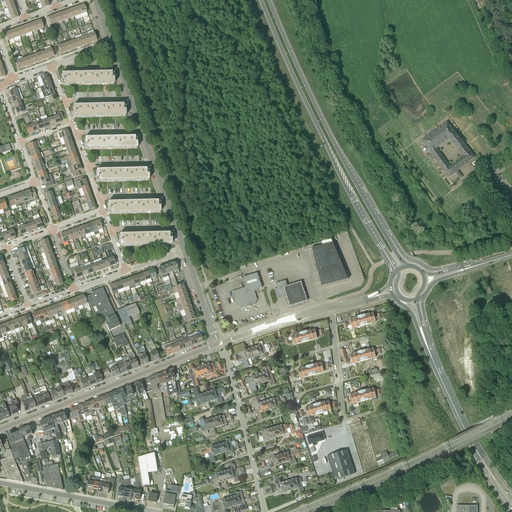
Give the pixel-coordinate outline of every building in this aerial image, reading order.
[(12,0),(5,3),(7,8),(14,6),(12,0)] [(49,6),(47,0),(40,3),(42,9),(49,6)] [(78,7),(81,14),(87,12),(84,5),(78,7)] [(14,6),(7,8),(9,14),(16,11),(14,6)] [(78,7),(72,9),(75,17),(81,14),(78,7)] [(75,17),(72,9),(66,11),(69,19),(75,17)] [(16,11),(9,14),(11,20),(18,17),(16,11)] [(60,13),(63,21),(69,19),(66,11),(60,13)] [(54,15),(57,23),(63,21),(60,13),(54,15)] [(51,25),(57,23),(54,15),(48,18),(51,25)] [(41,20),(35,22),(37,30),(44,28),(41,20)] [(37,30),(35,22),(29,25),(31,32),(37,30)] [(31,32),(29,25),(23,27),(25,34),(31,32)] [(25,34),(23,27),(17,29),(19,36),(25,34)] [(19,36),(17,29),(11,31),(14,39),(19,36)] [(14,39),(11,31),(5,33),(7,41),(14,39)] [(88,35),(90,43),(97,41),(94,33),(88,35)] [(75,37),(76,40),(79,47),(85,45),(82,38),(81,35),(75,37)] [(82,38),(85,45),(90,43),(88,35),(82,38)] [(70,42),(73,49),(79,47),(76,40),(70,42)] [(64,44),(67,52),(73,49),(70,42),(64,44)] [(67,52),(64,44),(58,46),(61,54),(67,52)] [(45,51),(48,59),(54,56),(51,49),(45,51)] [(39,53),(42,61),(48,59),(45,51),(39,53)] [(33,55),(36,63),(42,61),(39,53),(33,55)] [(27,57),(30,65),(36,63),(33,55),(27,57)] [(21,59),(24,67),(30,65),(27,57),(21,59)] [(24,67),(21,59),(15,62),(18,69),(24,67)] [(80,85),(79,73),(73,74),(73,72),(72,71),(70,71),(70,74),(61,74),(61,80),(63,80),(63,81),(64,81),(64,85),(80,85)] [(80,85),(96,84),(96,73),(89,73),(89,71),(88,71),(86,71),(86,73),(79,73),(80,85)] [(96,73),(96,84),(114,84),(114,78),(113,78),(111,78),(111,73),(105,73),(105,71),(104,71),(102,71),(102,73),(96,73)] [(42,80),(44,86),(51,83),(49,78),(48,78),(46,74),(40,76),(41,80),(42,80)] [(51,83),(44,86),(44,87),(40,88),(42,93),(53,89),(51,83)] [(11,97),(18,95),(16,89),(9,92),(11,97)] [(53,89),(42,93),(44,98),(47,97),(54,94),(53,89)] [(54,94),(47,97),(50,102),(57,100),(54,94)] [(13,103),(20,101),(18,95),(11,97),(13,103)] [(15,109),(22,106),(20,101),(13,103),(15,109)] [(91,117),(91,106),(84,106),(84,104),(84,103),(82,103),(82,106),(73,106),(73,112),(74,112),(74,113),(75,113),(76,117),(91,117)] [(91,106),(91,117),(107,117),(107,105),(100,105),(100,103),(98,103),(98,105),(91,106)] [(107,105),(107,117),(125,116),(125,110),(124,110),(123,110),(123,105),(116,105),(116,103),(114,103),(114,105),(107,105)] [(24,112),(22,106),(15,109),(17,114),(24,112)] [(58,115),(53,117),(55,124),(61,122),(58,115)] [(55,124),(53,117),(47,119),(50,126),(55,124)] [(44,128),(42,121),(36,123),(38,130),(44,128)] [(455,173),(460,179),(463,177),(458,171),(474,157),(447,123),(422,141),(449,178),(455,173)] [(33,132),(30,125),(25,127),(28,134),(33,132)] [(59,140),(63,139),(70,137),(68,131),(57,135),(59,140)] [(119,149),(119,137),(112,138),(112,136),(111,135),(109,135),(109,138),(102,138),(103,149),(119,149)] [(119,137),(119,149),(137,148),(137,142),(136,142),(135,142),(134,137),(128,137),(128,135),(127,135),(125,135),(125,137),(119,137)] [(103,149),(102,138),(96,138),(96,136),(95,136),(93,136),(93,138),(84,138),(84,144),(86,144),(86,145),(87,145),(87,149),(103,149)] [(30,151),(37,148),(40,147),(38,141),(28,145),(30,151)] [(0,154),(11,150),(9,144),(0,147),(0,154)] [(74,147),(67,150),(69,156),(76,153),(74,147)] [(32,156),(39,154),(37,148),(30,151),(32,156)] [(76,153),(69,156),(64,157),(66,162),(78,158),(76,153)] [(34,162),(41,159),(39,154),(32,156),(34,162)] [(78,158),(66,162),(68,168),(80,164),(78,158)] [(36,167),(43,165),(41,159),(34,162),(36,167)] [(80,164),(68,168),(72,179),(79,177),(77,171),(82,170),(80,164)] [(130,181),(130,170),(123,170),(123,168),(123,167),(121,167),(121,170),(114,170),(114,181),(130,181)] [(130,170),(130,181),(149,180),(148,174),(147,174),(146,174),(146,169),(139,169),(139,167),(137,167),(137,169),(130,170)] [(114,181),(114,170),(107,170),(107,168),(105,168),(105,170),(96,170),(96,177),(98,177),(99,177),(99,182),(114,181)] [(40,178),(47,176),(45,170),(38,173),(40,178)] [(45,184),(46,188),(54,185),(50,174),(47,176),(40,178),(42,185),(45,184)] [(78,190),(82,189),(88,187),(85,179),(75,183),(78,190)] [(65,195),(68,194),(64,183),(57,186),(59,191),(63,190),(65,195)] [(88,187),(82,189),(84,196),(90,194),(88,187)] [(29,190),(25,192),(28,201),(29,204),(38,201),(34,189),(29,191),(29,190)] [(48,201),(54,199),(51,191),(45,194),(48,201)] [(25,192),(21,193),(24,202),(25,206),(29,205),(29,204),(28,201),(25,192)] [(90,194),(84,196),(87,203),(93,201),(90,194)] [(12,197),(15,205),(16,208),(20,207),(19,204),(16,195),(12,197)] [(57,198),(54,199),(48,201),(50,208),(56,206),(60,205),(57,198)] [(142,202),(142,213),(160,213),(160,206),(159,206),(158,206),(158,201),(151,201),(151,199),(150,199),(148,199),(148,201),(142,202)] [(126,213),(126,202),(119,202),(119,200),(118,200),(116,200),(116,202),(107,203),(108,209),(109,209),(110,209),(110,214),(126,213)] [(126,213),(142,213),(142,202),(135,202),(135,200),(134,200),(132,200),(132,202),(126,202),(126,213)] [(93,201),(87,203),(89,210),(95,208),(93,201)] [(82,213),(80,205),(74,208),(75,210),(77,209),(79,214),(82,213)] [(56,206),(50,208),(53,215),(59,213),(56,206)] [(59,213),(53,215),(56,222),(62,220),(59,213)] [(29,224),(31,231),(37,229),(34,222),(33,218),(28,220),(29,224)] [(34,222),(37,229),(43,227),(42,225),(46,224),(44,218),(40,220),(34,222)] [(99,234),(97,231),(94,222),(90,224),(93,232),(95,235),(99,234)] [(23,226),(26,233),(31,231),(29,224),(23,226)] [(26,233),(23,226),(18,228),(20,235),(26,233)] [(7,232),(10,239),(15,237),(13,230),(7,232)] [(153,234),(153,245),(172,245),(171,239),(170,239),(170,238),(169,238),(169,234),(162,234),(162,232),(162,231),(160,231),(160,234),(153,234)] [(2,234),(4,241),(10,239),(7,232),(2,234)] [(137,246),(137,234),(130,235),(130,232),(128,232),(128,235),(119,235),(119,241),(121,241),(122,241),(122,246),(137,246)] [(153,245),(153,234),(146,234),(146,232),(144,232),(144,234),(137,234),(137,246),(153,245)] [(68,241),(65,233),(61,234),(62,237),(58,238),(60,244),(64,243),(68,241)] [(40,242),(42,247),(49,245),(47,239),(40,242)] [(320,280),(321,286),(348,280),(331,240),(311,245),(318,275),(321,274),(323,279),(320,280)] [(27,247),(26,244),(18,246),(19,249),(17,250),(19,256),(26,253),(24,248),(27,247)] [(49,245),(42,247),(44,253),(51,251),(49,245)] [(28,259),(26,253),(19,256),(21,261),(28,259)] [(53,256),(46,258),(48,264),(55,261),(53,256)] [(113,258),(107,260),(110,267),(116,265),(113,258)] [(55,261),(48,264),(50,270),(57,267),(55,261)] [(99,271),(96,264),(95,261),(90,262),(94,273),(99,271)] [(94,273),(90,262),(84,264),(84,265),(88,275),(94,273)] [(105,269),(102,262),(96,264),(99,271),(105,269)] [(169,264),(173,275),(179,273),(175,262),(169,264)] [(30,264),(23,267),(25,272),(32,270),(30,264)] [(164,266),(172,288),(177,286),(173,275),(169,264),(164,266)] [(79,267),(82,277),(88,275),(84,265),(79,267)] [(82,277),(79,267),(78,266),(69,269),(73,280),(77,278),(77,279),(82,277)] [(164,285),(166,290),(172,288),(164,266),(158,268),(164,285)] [(32,270),(25,272),(27,278),(34,275),(32,270)] [(154,270),(148,272),(150,279),(156,277),(154,270)] [(59,272),(52,275),(54,281),(61,278),(59,272)] [(150,279),(148,272),(142,274),(145,281),(150,279)] [(7,273),(0,274),(0,275),(2,281),(9,278),(7,273)] [(252,306),(252,305),(255,304),(257,300),(255,292),(258,290),(258,289),(262,288),(257,273),(243,278),(246,287),(232,292),(237,306),(241,308),(249,306),(250,307),(252,306)] [(9,278),(2,281),(4,286),(11,284),(9,278)] [(61,278),(54,281),(56,286),(63,284),(61,278)] [(134,285),(132,278),(126,280),(128,287),(130,286),(131,289),(135,288),(134,285)] [(128,287),(126,280),(120,282),(123,289),(128,287)] [(274,289),(278,299),(281,298),(286,296),(283,286),(284,286),(287,285),(286,280),(276,283),(277,288),(274,289)] [(31,289),(38,286),(36,281),(29,283),(31,289)] [(290,307),(293,306),(304,302),(305,302),(307,301),(301,282),(298,283),(287,286),(286,286),(284,287),(284,286),(283,286),(286,296),(281,298),(287,297),(290,307)] [(11,284),(4,286),(6,292),(13,289),(11,284)] [(118,291),(115,284),(109,286),(112,293),(118,291)] [(177,286),(172,288),(174,294),(177,293),(185,290),(183,284),(177,286)] [(166,290),(164,285),(155,288),(157,294),(166,290)] [(34,294),(35,297),(43,295),(42,291),(43,291),(42,286),(39,287),(38,286),(31,289),(33,294),(34,294)] [(102,317),(113,312),(103,288),(91,292),(92,295),(87,296),(95,318),(102,316),(102,317)] [(13,289),(6,292),(3,293),(5,298),(8,297),(15,295),(13,289)] [(185,290),(177,293),(179,299),(187,296),(185,290)] [(15,295),(8,297),(10,303),(17,300),(15,295)] [(187,296),(179,299),(175,300),(177,306),(189,302),(187,296)] [(79,310),(77,307),(74,299),(70,300),(73,308),(74,308),(75,311),(79,310)] [(189,302),(177,306),(179,311),(183,310),(191,308),(189,302)] [(124,308),(129,317),(139,313),(135,303),(124,308)] [(62,316),(61,313),(58,305),(54,306),(57,314),(58,317),(62,316)] [(53,316),(50,307),(45,309),(49,321),(54,319),(53,316)] [(129,317),(124,308),(117,310),(123,324),(126,323),(128,328),(129,330),(133,328),(130,321),(129,317)] [(191,308),(183,310),(185,316),(193,313),(191,308)] [(49,321),(45,309),(41,311),(45,322),(49,321)] [(45,322),(41,311),(37,312),(40,321),(41,324),(45,322)] [(113,312),(102,317),(107,326),(108,330),(109,331),(120,326),(113,312)] [(193,313),(185,316),(182,317),(182,318),(184,317),(186,322),(187,322),(195,319),(193,313)] [(293,341),(304,337),(303,333),(295,335),(291,336),(293,341)] [(120,341),(125,339),(123,334),(112,339),(114,343),(120,341)] [(197,344),(194,337),(193,334),(188,336),(189,339),(192,346),(197,344)] [(316,334),(304,337),(306,342),(313,340),(317,339),(316,334)] [(194,337),(197,344),(203,342),(200,335),(194,337)] [(159,359),(151,338),(146,339),(149,349),(152,348),(152,350),(151,350),(148,351),(152,362),(154,361),(155,361),(156,360),(159,359)] [(126,339),(125,339),(120,341),(122,345),(123,347),(129,345),(126,339)] [(189,339),(183,341),(186,349),(192,346),(189,339)] [(180,351),(177,343),(176,341),(169,343),(170,346),(173,353),(180,351)] [(186,349),(183,341),(177,343),(180,351),(186,349)] [(253,353),(264,349),(263,345),(259,346),(251,348),(253,353)] [(173,353),(170,346),(164,349),(167,356),(173,353)] [(139,347),(135,349),(142,366),(146,364),(147,364),(148,363),(143,349),(140,350),(139,347)] [(253,353),(251,348),(243,351),(243,352),(240,353),(241,357),(253,353)] [(267,356),(264,349),(253,353),(255,357),(262,355),(263,358),(267,356)] [(363,356),(361,351),(353,354),(350,355),(351,359),(363,356)] [(255,357),(253,353),(241,357),(243,361),(246,360),(247,360),(255,357)] [(0,356),(0,357),(2,362),(3,362),(7,371),(12,369),(6,354),(0,356)] [(133,354),(127,356),(132,370),(138,367),(133,354)] [(132,370),(127,356),(125,357),(124,357),(121,358),(122,361),(127,372),(132,370)] [(74,374),(73,371),(72,371),(67,359),(64,361),(67,370),(69,376),(74,374)] [(127,372),(122,361),(116,364),(118,367),(120,374),(127,372)] [(203,372),(214,368),(212,363),(209,365),(209,364),(201,367),(203,372)] [(92,373),(94,377),(96,384),(99,383),(100,383),(101,382),(102,381),(99,373),(96,374),(95,372),(94,372),(94,371),(91,365),(88,366),(92,373)] [(114,377),(116,376),(119,375),(115,365),(113,366),(113,368),(110,369),(113,377),(114,377)] [(203,372),(201,367),(195,369),(193,366),(188,368),(191,376),(203,372)] [(265,373),(259,375),(260,379),(272,375),(269,366),(263,368),(265,373)] [(299,374),(311,371),(309,366),(301,368),(302,369),(298,370),(299,374)] [(217,376),(214,368),(203,372),(204,376),(211,373),(213,377),(217,376)] [(324,372),(322,368),(311,371),(312,376),(320,373),(324,372)] [(166,382),(167,387),(168,393),(170,393),(171,394),(177,393),(176,382),(173,370),(169,371),(166,372),(165,372),(164,373),(163,373),(163,374),(166,382)] [(204,376),(203,372),(191,376),(195,387),(199,385),(198,381),(197,379),(204,376)] [(159,383),(161,393),(165,392),(164,388),(167,387),(166,382),(163,374),(157,376),(160,383),(159,383)] [(260,379),(259,375),(251,378),(247,379),(248,383),(260,379)] [(272,375),(260,379),(262,384),(269,381),(271,386),(275,384),(272,375)] [(157,399),(162,398),(161,393),(159,383),(160,383),(157,376),(145,381),(147,385),(150,384),(151,386),(150,387),(152,391),(154,398),(157,399)] [(96,384),(94,377),(89,378),(89,377),(87,378),(90,386),(96,384)] [(90,386),(87,378),(86,378),(86,379),(83,380),(83,379),(79,381),(83,389),(90,386)] [(262,384),(260,379),(248,383),(252,393),(257,392),(255,386),(262,384)] [(65,396),(72,393),(68,382),(61,385),(62,389),(65,396)] [(145,391),(142,382),(141,382),(140,382),(139,383),(135,384),(138,390),(137,390),(141,399),(144,398),(143,395),(146,393),(145,391)] [(24,395),(26,399),(28,398),(27,394),(25,390),(26,390),(23,383),(20,385),(24,395)] [(134,385),(126,388),(129,397),(128,397),(130,402),(137,400),(136,394),(134,385)] [(63,397),(64,396),(60,388),(55,390),(58,399),(60,398),(61,398),(63,397)] [(129,397),(126,388),(119,391),(124,405),(130,402),(128,397),(129,397)] [(194,395),(196,401),(208,397),(207,393),(200,395),(197,388),(192,389),(194,395)] [(207,393),(208,397),(220,393),(218,389),(215,391),(215,390),(207,393)] [(56,400),(58,399),(55,390),(49,393),(52,401),(53,401),(54,401),(55,400),(56,400)] [(124,405),(119,391),(114,393),(117,401),(119,406),(121,413),(126,411),(124,405)] [(363,396),(362,392),(354,394),(351,395),(352,400),(363,396)] [(45,395),(41,396),(44,404),(50,402),(47,393),(44,394),(45,395)] [(117,401),(114,393),(109,395),(113,407),(116,406),(115,402),(117,401)] [(208,397),(210,402),(216,400),(218,404),(223,402),(220,393),(208,397)] [(375,393),(363,396),(365,401),(372,399),(372,398),(376,397),(375,393)] [(44,404),(41,396),(40,394),(36,396),(37,397),(34,398),(38,407),(44,404)] [(113,407),(109,395),(103,397),(106,406),(109,405),(110,408),(113,407)] [(267,406),(266,401),(259,404),(258,400),(265,398),(263,395),(252,398),(255,410),(267,406)] [(106,406),(103,397),(102,397),(101,398),(100,398),(98,399),(103,414),(106,413),(104,407),(107,406),(106,406)] [(208,397),(196,401),(198,406),(202,405),(210,402),(208,397)] [(103,414),(98,399),(95,400),(93,401),(92,401),(96,411),(96,412),(99,411),(100,415),(103,414)] [(12,415),(18,413),(16,408),(19,407),(16,400),(10,402),(11,405),(11,406),(9,407),(12,415)] [(29,400),(27,401),(30,410),(36,407),(33,400),(30,401),(29,400)] [(30,410),(27,401),(24,402),(24,403),(22,404),(25,412),(30,410)] [(96,411),(92,401),(87,404),(91,416),(95,414),(94,412),(96,411)] [(279,402),(267,406),(269,411),(277,408),(280,407),(279,402)] [(0,405),(0,413),(3,420),(4,420),(5,420),(6,419),(9,418),(4,404),(0,405)] [(91,416),(87,404),(81,406),(85,414),(87,421),(92,419),(91,416)] [(85,414),(81,406),(76,408),(81,422),(84,420),(82,415),(85,414)] [(269,411),(267,406),(255,410),(259,421),(263,419),(261,413),(269,411)] [(331,410),(330,406),(318,409),(319,414),(327,412),(327,411),(331,410)] [(81,422),(76,408),(70,410),(73,419),(76,417),(78,423),(80,428),(83,427),(81,422)] [(65,412),(59,414),(65,430),(66,433),(66,434),(69,434),(68,427),(65,422),(68,421),(65,412)] [(65,430),(59,414),(56,416),(56,417),(57,421),(58,420),(60,424),(59,425),(63,434),(66,433),(65,430)] [(56,417),(56,416),(51,418),(52,420),(54,428),(56,434),(57,441),(58,441),(61,440),(60,433),(57,426),(59,425),(60,424),(58,420),(57,421),(56,417)] [(214,424),(225,420),(224,416),(220,417),(212,419),(214,424)] [(54,428),(52,420),(51,418),(39,422),(45,437),(46,437),(47,439),(50,437),(50,435),(53,434),(52,430),(54,428)] [(214,424),(212,419),(204,422),(203,420),(200,421),(202,427),(214,424)] [(227,426),(225,420),(214,424),(214,425),(215,428),(222,426),(223,428),(227,426)] [(207,430),(215,428),(214,425),(214,424),(202,427),(204,434),(208,433),(207,430)] [(25,428),(29,440),(32,439),(31,435),(33,434),(30,426),(25,428)] [(20,430),(25,442),(26,442),(28,445),(30,445),(30,446),(31,446),(29,440),(25,428),(20,430)] [(275,433),(273,428),(265,430),(264,429),(261,430),(262,436),(275,433)] [(286,429),(275,433),(276,437),(284,435),(284,434),(287,433),(286,429)] [(14,452),(12,453),(14,459),(20,456),(22,463),(23,463),(28,461),(31,460),(25,442),(20,430),(8,434),(14,452)] [(309,445),(316,443),(325,440),(322,432),(306,437),(309,445)] [(276,437),(275,433),(262,436),(264,441),(276,437)] [(220,450),(232,446),(230,438),(226,439),(227,441),(218,444),(220,450)] [(58,441),(57,441),(53,441),(50,442),(51,447),(53,456),(61,455),(58,441)] [(51,447),(50,442),(38,445),(47,487),(55,489),(49,462),(48,462),(45,448),(51,447)] [(220,450),(218,444),(210,447),(210,448),(206,449),(207,450),(200,452),(201,455),(204,454),(208,453),(220,450)] [(230,455),(234,454),(232,446),(220,450),(221,454),(229,452),(230,455)] [(297,455),(300,454),(308,451),(307,448),(299,451),(299,450),(292,452),(288,453),(280,455),(281,460),(294,456),(297,455)] [(6,458),(0,460),(0,461),(7,480),(23,483),(14,459),(12,453),(11,450),(6,451),(6,452),(3,453),(5,458),(6,457),(6,458)] [(216,461),(215,456),(221,454),(220,450),(208,453),(211,463),(216,461)] [(355,474),(347,450),(327,456),(335,481),(355,474)] [(313,464),(308,451),(300,454),(297,455),(298,457),(301,456),(301,455),(304,454),(305,456),(306,456),(309,465),(313,464)] [(399,456),(396,451),(388,455),(386,451),(381,454),(382,457),(376,460),(379,468),(392,461),(391,460),(399,456)] [(138,458),(140,469),(142,481),(144,492),(148,492),(147,487),(145,487),(145,486),(150,485),(148,473),(158,471),(155,453),(138,458)] [(269,463),(281,460),(280,455),(272,457),(272,458),(268,459),(269,463)] [(281,460),(283,464),(290,462),(291,465),(296,463),(296,460),(295,460),(294,456),(281,460)] [(281,460),(269,463),(272,471),(277,470),(276,466),(283,464),(281,460)] [(28,461),(23,463),(22,463),(21,463),(25,473),(23,473),(26,482),(31,482),(30,473),(28,461)] [(49,462),(55,489),(63,490),(58,465),(53,466),(53,464),(52,461),(49,462)] [(237,473),(238,472),(244,471),(243,467),(236,469),(235,464),(230,465),(231,470),(223,472),(225,476),(237,473)] [(237,473),(225,476),(226,481),(233,479),(234,483),(240,481),(237,473)] [(98,492),(99,483),(100,477),(95,476),(95,478),(92,491),(98,492)] [(124,497),(126,484),(125,484),(126,481),(122,481),(123,477),(117,476),(116,482),(120,483),(119,485),(120,485),(118,496),(124,497)] [(226,481),(225,476),(213,480),(216,488),(220,487),(219,483),(226,481)] [(105,480),(103,493),(108,494),(110,486),(114,487),(115,479),(106,478),(105,480)] [(289,486),(288,481),(281,484),(280,480),(275,481),(277,489),(289,486)] [(289,486),(291,491),(298,489),(299,494),(304,492),(301,483),(289,486)] [(166,491),(163,504),(169,505),(168,507),(174,508),(175,500),(178,500),(179,494),(166,491)] [(231,503),(243,499),(241,492),(236,493),(237,496),(230,498),(231,503)] [(197,504),(196,499),(195,493),(192,493),(191,496),(188,496),(182,495),(182,498),(180,506),(185,507),(185,508),(190,509),(190,506),(191,506),(192,503),(197,504)] [(158,495),(150,494),(148,501),(156,503),(158,495)] [(219,506),(231,503),(230,498),(222,500),(222,501),(214,503),(215,505),(207,507),(208,509),(216,507),(219,506)] [(231,503),(233,507),(240,505),(241,511),(246,510),(243,499),(231,503)] [(231,503),(219,506),(221,511),(226,511),(226,509),(233,507),(231,503)]
